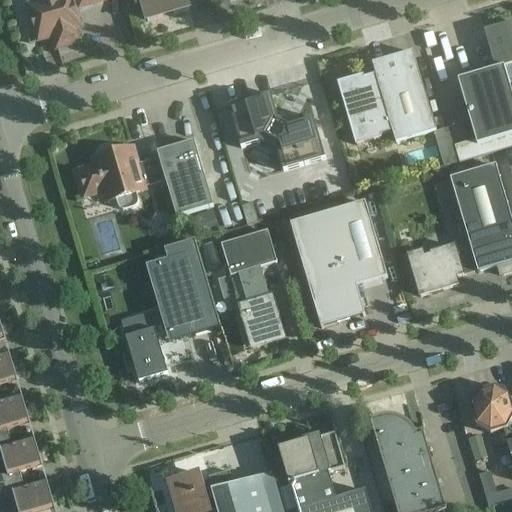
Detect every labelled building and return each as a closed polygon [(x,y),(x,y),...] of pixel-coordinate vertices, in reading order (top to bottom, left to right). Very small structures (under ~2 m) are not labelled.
[(73,3),(77,2),(76,0),(35,0),(36,4),(28,7),(38,41),(53,37),(56,45),(76,38),(74,31),(81,29),(73,3)] [(186,0),(140,0),(147,23),(163,18),(162,13),(172,10),(174,15),(189,11),(186,0)] [(495,70),(504,68),(511,65),(511,23),(484,32),(495,70)] [(392,134),(396,145),(436,133),(413,53),(372,65),(376,76),(363,80),(363,78),(338,85),(356,146),(381,139),(380,137),(392,134)] [(511,93),(504,68),(495,70),(458,82),(476,141),(455,147),(460,165),(511,148),(511,93)] [(268,142),(275,145),(283,173),(326,160),(313,118),(292,124),(277,116),(271,95),(228,107),(241,150),(268,142)] [(158,159),(137,165),(144,187),(165,181),(165,183),(166,182),(177,219),(214,208),(202,168),(202,167),(195,142),(157,153),(158,159)] [(144,187),(137,165),(132,148),(94,159),(96,167),(77,172),(84,198),(104,192),(107,203),(116,200),(118,207),(120,209),(123,211),(126,211),(134,209),(136,207),(138,204),(138,201),(136,195),(145,192),(144,187)] [(451,180),(469,243),(478,273),(478,274),(499,268),(502,277),(511,274),(511,219),(497,167),(451,180)] [(365,204),(290,226),(313,301),(321,330),(365,317),(357,289),(388,279),(365,204)] [(195,217),(202,237),(220,232),(213,211),(195,217)] [(221,247),(231,279),(240,308),(268,300),(259,270),(277,265),(268,233),(221,247)] [(162,318),(165,330),(169,345),(170,345),(221,330),(195,242),(164,251),(167,263),(147,268),(162,318)] [(478,273),(469,243),(431,254),(431,256),(424,258),(423,252),(408,257),(420,298),(458,287),(456,279),(478,273)] [(257,349),(284,341),(272,299),(268,300),(240,308),(242,317),(240,317),(241,322),(243,321),(248,338),(253,336),(257,349)] [(139,384),(168,375),(165,365),(172,363),(174,367),(192,361),(187,346),(172,350),(170,345),(169,345),(165,330),(162,318),(123,329),(126,339),(131,355),(126,356),(130,370),(135,368),(139,384)] [(0,385),(17,381),(9,356),(11,356),(10,354),(0,357),(0,385)] [(507,430),(511,443),(507,444),(511,460),(511,406),(509,396),(494,388),(478,392),(470,407),(476,426),(491,434),(507,430)] [(0,451),(0,452),(0,451),(12,447),(7,430),(29,423),(22,399),(23,398),(23,397),(0,403),(0,451)] [(372,422),(370,422),(396,511),(439,511),(446,510),(424,437),(424,433),(423,433),(423,434),(413,435),(410,431),(407,427),(403,424),(399,422),(395,421),(390,420),(385,420),(380,421),(372,423),(372,422)] [(335,434),(321,438),(320,435),(285,445),(286,449),(279,451),(296,511),(371,511),(366,491),(336,500),(329,474),(345,469),(335,434)] [(480,436),(467,440),(474,463),(486,459),(480,436)] [(35,440),(12,447),(0,451),(0,452),(7,474),(0,476),(0,498),(13,494),(13,493),(24,490),(24,489),(19,473),(42,466),(34,441),(36,441),(35,440)] [(270,511),(261,480),(234,488),(229,472),(209,478),(210,484),(218,510),(218,511),(270,511)] [(210,511),(218,510),(210,484),(203,486),(199,474),(168,483),(176,511),(210,511)] [(43,511),(54,509),(47,484),(48,483),(48,482),(24,489),(24,490),(13,493),(13,494),(0,498),(0,511),(43,511)]
